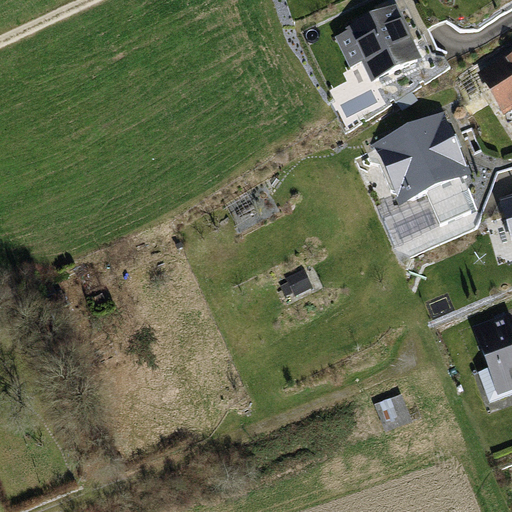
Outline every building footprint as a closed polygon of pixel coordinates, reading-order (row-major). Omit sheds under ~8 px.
[(396,10),(339,38),(364,88),(421,60),(396,10)] [(511,62),(482,79),(504,116),(511,110),(511,62)] [(445,114),(373,144),(399,208),(471,178),(445,114)] [(511,197),(499,201),(511,249),(511,197)] [(511,320),(480,333),(504,397),(511,394),(511,320)] [(404,398),(378,407),(389,437),(415,428),(404,398)]
